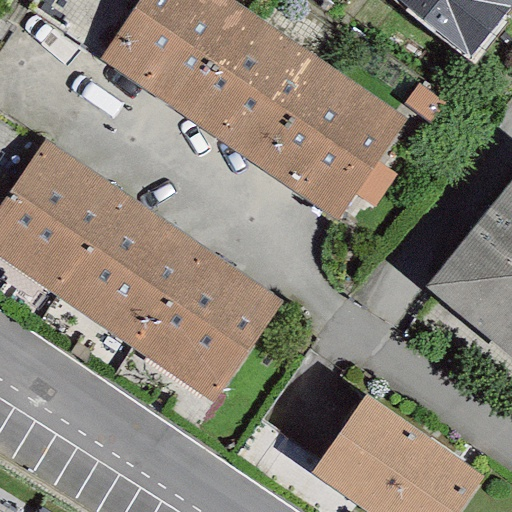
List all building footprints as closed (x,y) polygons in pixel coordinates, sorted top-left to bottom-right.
[(108,50),(142,0),(31,0),(28,6),(96,53),(101,45),(108,50)] [(338,208),(394,127),(209,0),(142,0),(108,50),(338,208)] [(492,0),(419,0),(462,36),(492,0)] [(0,207),(40,150),(29,143),(34,136),(0,111),(0,207)] [(0,241),(214,389),(270,308),(40,150),(0,207),(0,241)] [(511,345),(511,190),(436,284),(511,345)] [(393,511),(450,511),(474,478),(363,400),(339,433),(349,439),(329,467),(363,491),(393,511)] [(313,511),(347,511),(363,491),(329,467),(261,418),(233,457),(313,511)] [(26,511),(0,496),(0,511),(26,511)]
